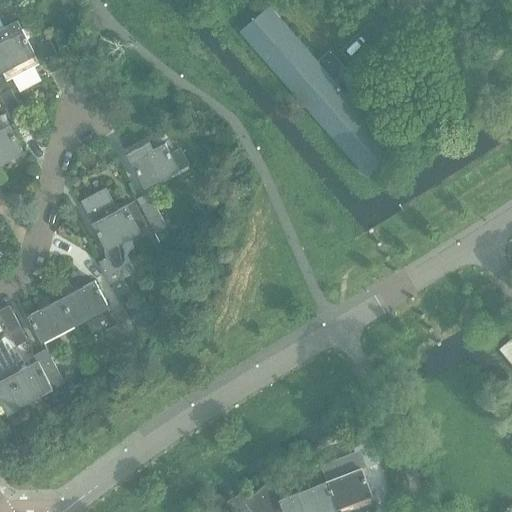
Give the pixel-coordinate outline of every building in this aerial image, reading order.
[(346,95),(359,84),(329,51),(317,61),(268,6),(240,31),(366,176),(395,151),(346,95)] [(33,52),(21,29),(17,21),(3,28),(0,22),(0,69),(1,69),(6,79),(37,62),(32,52),(33,52)] [(62,64),(45,31),(33,37),(51,70),(62,64)] [(21,109),(4,76),(0,78),(0,95),(10,115),(21,109)] [(0,159),(22,149),(14,133),(18,131),(14,123),(9,125),(3,113),(0,114),(0,159)] [(189,164),(180,147),(170,152),(165,142),(153,148),(149,141),(126,153),(144,187),(134,192),(155,234),(167,228),(145,186),(179,168),(179,170),(189,164)] [(134,201),(127,205),(117,210),(106,188),(82,201),(110,255),(98,262),(117,297),(129,291),(116,267),(121,264),(118,245),(139,234),(137,229),(146,224),(134,201)] [(170,242),(166,231),(159,234),(163,245),(170,242)] [(107,304),(95,282),(94,281),(79,289),(76,284),(71,287),(67,281),(59,285),(65,296),(61,298),(74,321),(107,304)] [(74,321),(61,298),(51,304),(48,299),(38,304),(41,309),(29,315),(41,339),(74,321)] [(27,339),(10,306),(0,311),(0,315),(15,345),(27,339)] [(135,330),(124,309),(113,315),(118,324),(105,331),(112,343),(135,330)] [(144,325),(136,309),(128,314),(136,329),(144,325)] [(511,335),(499,347),(511,362),(511,335)] [(52,388),(37,360),(18,370),(2,339),(0,340),(0,386),(2,390),(0,390),(0,397),(7,411),(52,388)] [(63,382),(46,350),(35,356),(37,360),(52,388),(63,382)] [(379,461),(371,441),(369,436),(357,441),(359,445),(345,450),(349,460),(363,455),(367,466),(379,461)] [(371,473),(368,466),(362,469),(361,466),(324,481),(334,506),(371,492),(364,476),(371,473)] [(318,511),(334,506),(324,481),(280,498),(267,483),(238,507),(242,511),(274,511),(281,506),(283,511),(296,511),(298,511),(318,511)]
